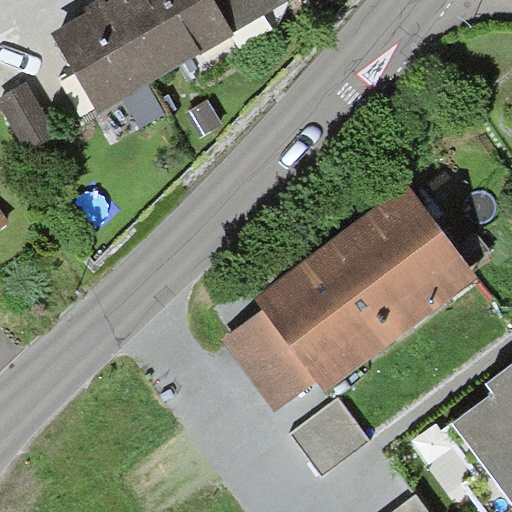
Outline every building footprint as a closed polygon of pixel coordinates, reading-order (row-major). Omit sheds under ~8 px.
[(52,38),(100,120),(235,43),(231,36),(288,4),(285,0),(116,0),(96,12),(52,38)] [(29,85),(0,101),(0,105),(27,154),(58,137),(29,85)] [(201,110),(184,118),(193,136),(210,128),(201,110)] [(407,193),(256,302),(265,315),(315,384),(321,392),(472,281),(407,193)] [(276,412),(315,384),(265,315),(226,342),(276,412)] [(511,511),(511,369),(487,388),(495,399),(447,435),(480,479),(466,489),(483,511),(511,511)] [(338,404),(293,437),(322,476),(367,444),(338,404)] [(425,511),(415,498),(396,511),(425,511)]
